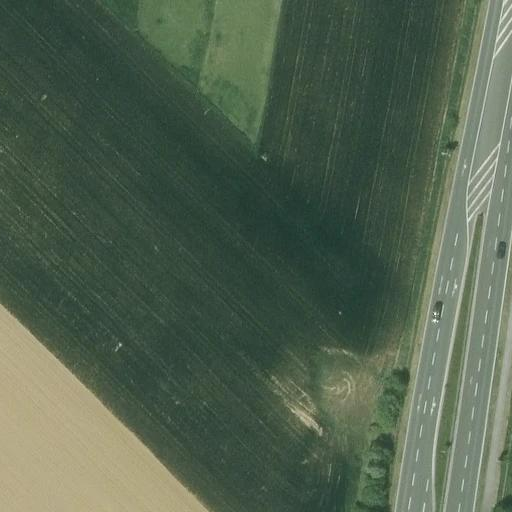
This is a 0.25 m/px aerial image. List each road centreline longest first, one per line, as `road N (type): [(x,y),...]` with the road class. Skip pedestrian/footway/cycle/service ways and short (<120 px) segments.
road 1 (secondary): [(484,169),(454,240),(412,511)]
road 2 (secondary): [(460,511),(495,239),(484,169)]
road 3 (secondary): [(511,8),(484,169)]
